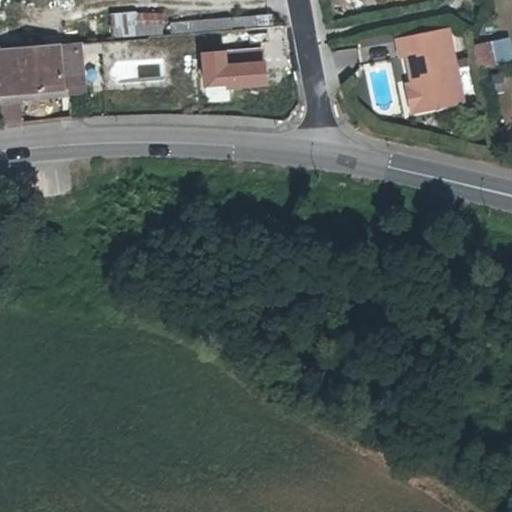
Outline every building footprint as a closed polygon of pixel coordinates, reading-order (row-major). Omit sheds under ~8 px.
[(160,32),(158,9),(101,13),(103,37),(160,32)] [(280,44),(278,27),(247,30),(249,47),(280,44)] [(414,88),(420,115),(465,107),(451,36),(400,46),(403,63),(409,61),(414,88)] [(491,45),(476,46),(478,69),(493,68),(491,45)] [(61,52),(0,56),(0,77),(2,99),(20,97),(65,93),(65,101),(83,99),(79,46),(61,48),(61,52)] [(413,116),(420,115),(414,88),(408,89),(413,116)] [(65,93),(20,97),(21,105),(65,101),(65,93)] [(22,122),(21,105),(20,97),(2,99),(3,124),(22,122)]
